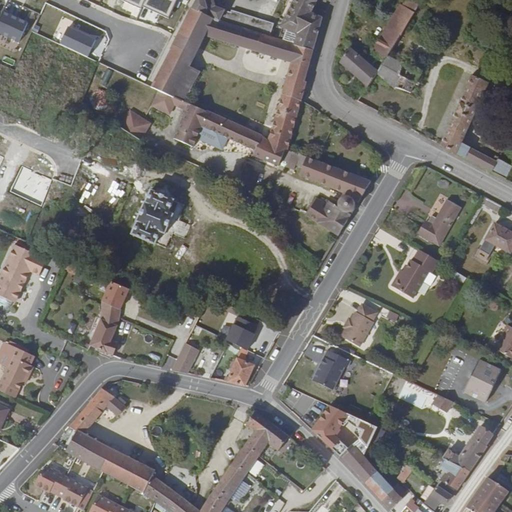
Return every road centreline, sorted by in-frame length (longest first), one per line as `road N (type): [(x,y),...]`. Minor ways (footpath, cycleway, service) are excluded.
road 1 (unclassified): [(0,479),(110,376),(261,398)]
road 2 (residential): [(261,398),(407,145)]
road 3 (tertiary): [(407,145),(336,104),(324,86),(340,0)]
road 4 (unknown): [(191,231),(186,246),(198,267),(248,280),(274,269),(317,301)]
road 5 (unknown): [(122,377),(29,325),(48,264)]
road 6 (unclassified): [(261,398),(377,511)]
road 7 (unknown): [(274,269),(273,252),(243,220),(211,213),(191,231)]
